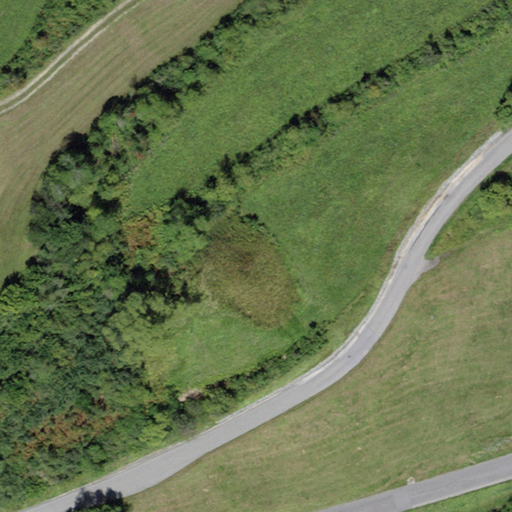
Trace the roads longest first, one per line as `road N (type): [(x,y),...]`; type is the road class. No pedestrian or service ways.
road 1 (unclassified): [(511,141),(425,220),(356,344),(186,448),(25,511)]
road 2 (track): [(0,113),(146,0)]
road 3 (unclassified): [(372,511),(511,471)]
